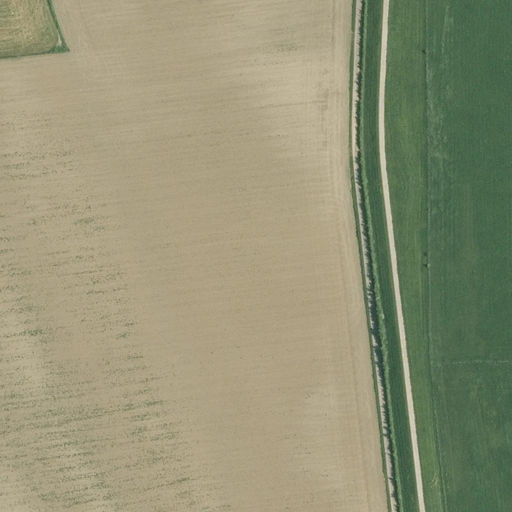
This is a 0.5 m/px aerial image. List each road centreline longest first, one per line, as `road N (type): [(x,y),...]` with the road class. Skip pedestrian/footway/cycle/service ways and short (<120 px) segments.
road 1 (track): [(385,0),(382,163),(422,511)]
road 2 (unclassified): [(394,511),(354,153),(359,0)]
